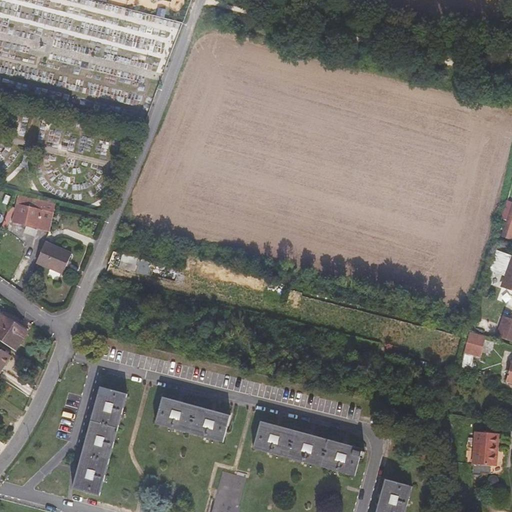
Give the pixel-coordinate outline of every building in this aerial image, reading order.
[(503,236),(510,239),(511,232),(511,201),(508,200),(502,218),(507,220),(506,224),(503,222),(501,228),(505,229),(503,236)] [(23,224),(49,231),(53,212),(17,203),(13,218),(24,221),(23,224)] [(63,274),(72,254),(45,242),(36,262),(63,274)] [(137,257),(123,253),(119,267),(134,271),(137,257)] [(511,258),(502,286),(511,289),(511,258)] [(179,267),(155,261),(151,275),(175,281),(179,267)] [(220,278),(195,271),(192,285),(217,291),(220,278)] [(250,286),(237,282),(234,295),(247,299),(250,286)] [(295,294),(289,302),(299,310),(306,302),(295,294)] [(1,315),(0,316),(0,340),(14,350),(26,332),(1,315)] [(511,344),(511,341),(511,328),(496,323),(491,337),(511,344)] [(437,340),(412,334),(409,347),(433,354),(437,340)] [(483,340),(470,337),(466,350),(480,353),(483,340)] [(0,372),(11,356),(0,348),(0,372)] [(127,394),(99,386),(73,488),(99,495),(127,394)] [(162,397),(155,424),(223,442),(230,415),(162,397)] [(261,422),(253,448),(355,476),(360,458),(363,459),(365,452),(362,451),(362,449),(261,422)] [(496,462),(499,434),(476,432),(474,460),(496,462)] [(208,511),(235,511),(237,507),(235,506),(243,478),(219,472),(208,511)] [(405,511),(412,486),(385,479),(375,511),(405,511)]
